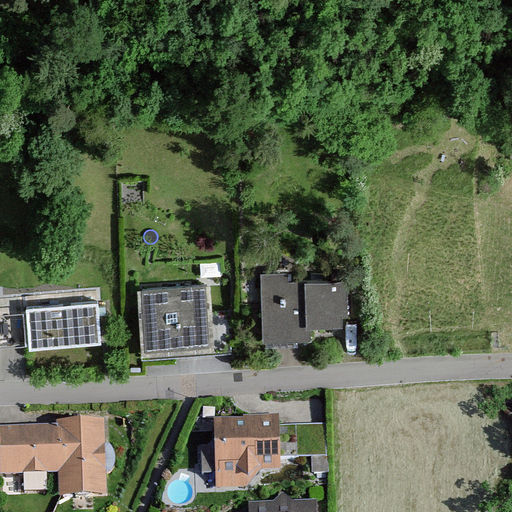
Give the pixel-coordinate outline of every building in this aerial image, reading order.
[(355,319),(352,277),(293,281),(292,271),(266,272),(270,342),(316,339),(315,322),(355,319)] [(212,287),(144,291),(148,350),(216,346),(212,287)] [(99,304),(35,310),(39,345),(103,338),(99,304)] [(281,420),(218,423),(221,492),(260,490),(259,473),(284,472),(281,420)] [(99,422),(1,427),(3,469),(62,466),(63,488),(102,486),(99,422)]
